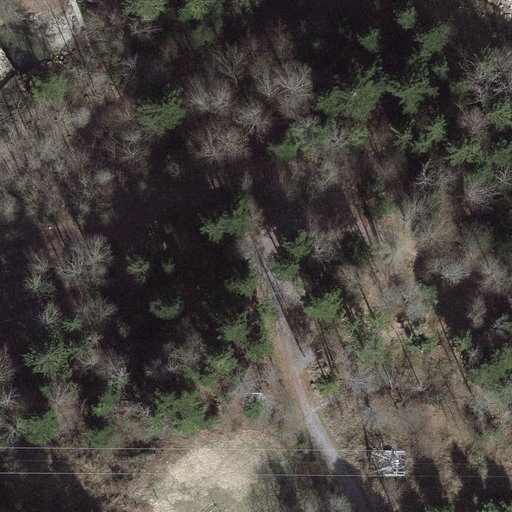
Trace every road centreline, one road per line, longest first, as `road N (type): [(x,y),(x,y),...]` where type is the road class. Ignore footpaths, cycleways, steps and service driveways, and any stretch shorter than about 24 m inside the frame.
road 1 (track): [(511,290),(355,224),(316,220),(280,233),(267,268),(282,347),(364,511)]
road 2 (track): [(0,226),(91,226),(153,214),(272,164),(311,173),(349,224)]
road 3 (track): [(0,265),(124,220)]
